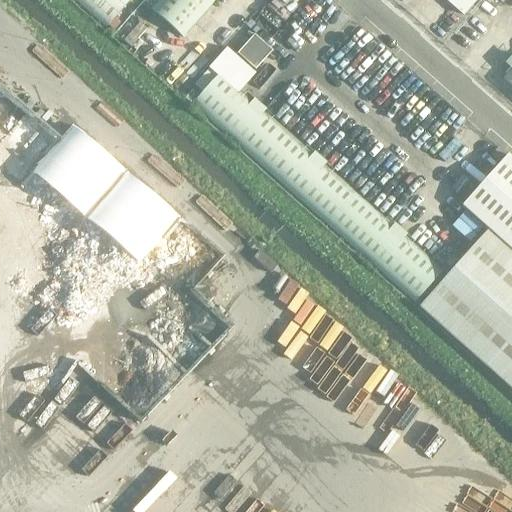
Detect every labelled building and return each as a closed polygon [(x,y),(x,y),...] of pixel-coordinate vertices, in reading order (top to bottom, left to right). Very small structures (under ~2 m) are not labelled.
[(130,0),(74,0),(106,28),(130,0)] [(215,0),(157,0),(150,9),(182,37),(215,0)] [(511,66),(501,78),(511,87),(511,66)] [(356,191),(221,72),(192,105),(415,303),(444,270),(356,191)] [(140,263),(181,215),(75,125),(34,172),(140,263)] [(488,229),(419,307),(511,390),(511,160),(507,156),(462,206),(488,229)]
